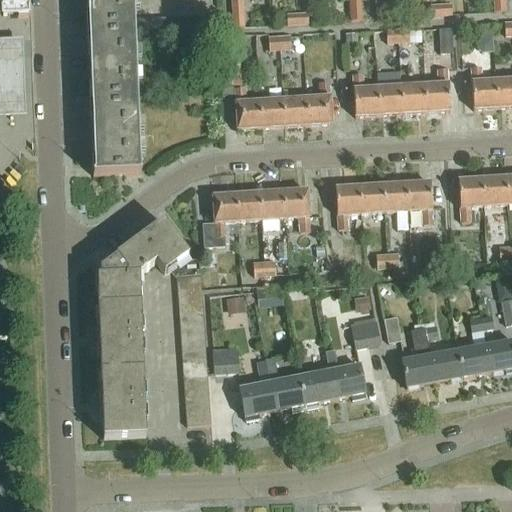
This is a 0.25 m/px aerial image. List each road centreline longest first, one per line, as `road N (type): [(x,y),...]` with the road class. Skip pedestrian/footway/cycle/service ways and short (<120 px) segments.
road 1 (residential): [(53,265),(199,169),(511,146)]
road 2 (residential): [(62,494),(320,485),(511,420)]
road 3 (residential): [(53,265),(43,0)]
road 4 (residential): [(62,494),(53,265)]
